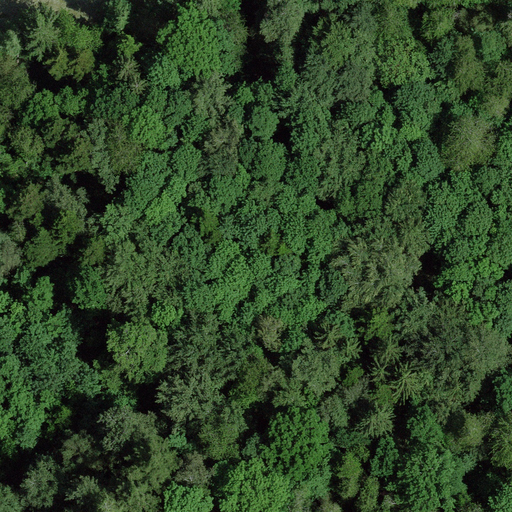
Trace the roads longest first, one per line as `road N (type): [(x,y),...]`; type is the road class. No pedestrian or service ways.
road 1 (track): [(412,511),(377,481),(185,394),(0,208)]
road 2 (track): [(185,394),(341,0)]
